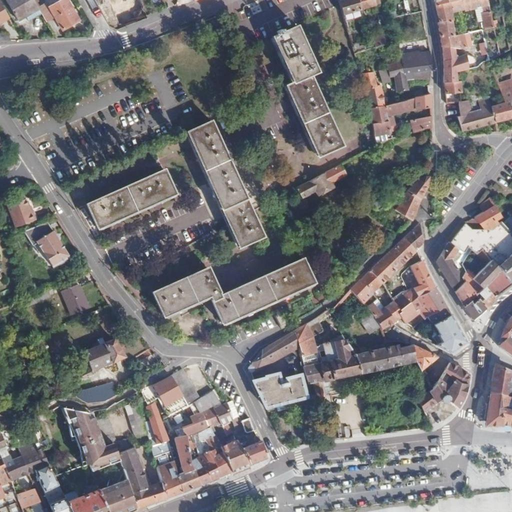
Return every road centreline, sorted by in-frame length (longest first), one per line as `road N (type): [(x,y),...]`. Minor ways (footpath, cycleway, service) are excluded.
road 1 (tertiary): [(37,168),(109,283),(164,347),(229,359),(282,465)]
road 2 (residential): [(507,146),(431,262),(483,351)]
road 3 (secondary): [(222,0),(109,45),(0,57)]
road 4 (secondary): [(458,434),(315,452),(282,465)]
road 5 (residential): [(426,0),(439,131)]
road 6 (secondary): [(282,465),(170,510)]
